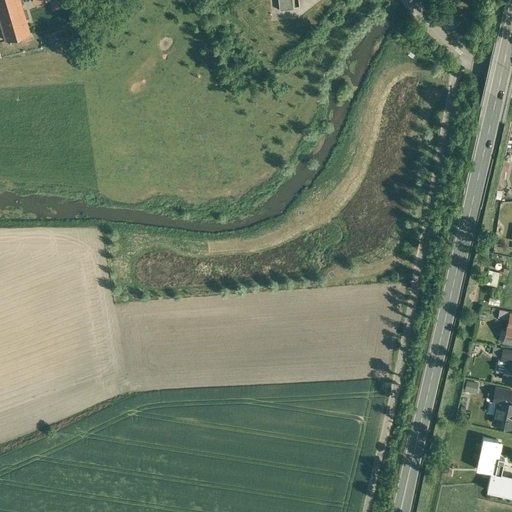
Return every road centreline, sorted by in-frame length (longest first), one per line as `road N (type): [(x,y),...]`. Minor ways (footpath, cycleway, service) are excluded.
road 1 (primary): [(399,511),(511,23)]
road 2 (unclassified): [(365,511),(453,80),(468,55)]
